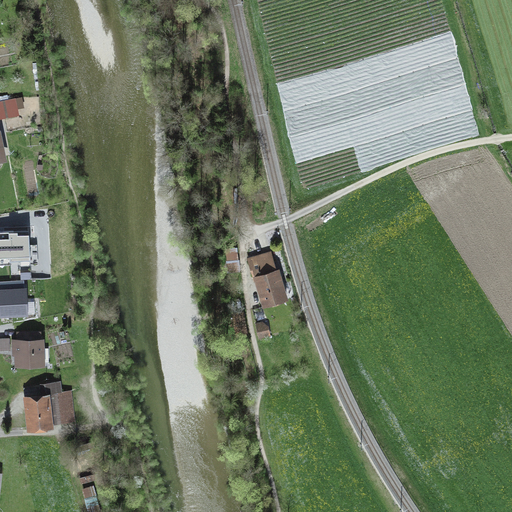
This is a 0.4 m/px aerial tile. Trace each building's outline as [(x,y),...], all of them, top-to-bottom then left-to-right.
[(0,117),(16,114),(14,104),(1,107),(0,102),(0,117)] [(9,222),(0,223),(0,230),(3,249),(5,249),(5,250),(14,249),(13,247),(9,222)] [(5,249),(3,249),(0,249),(0,280),(28,275),(22,246),(13,247),(14,249),(5,250),(5,249)] [(228,272),(238,271),(236,248),(227,249),(228,272)] [(270,252),(248,258),(254,279),(258,278),(265,302),(283,297),(270,252)] [(0,318),(27,317),(26,279),(0,280),(0,318)] [(233,315),(237,336),(247,334),(243,316),(241,317),(241,314),(233,315)] [(257,325),(259,337),(268,335),(266,326),(262,324),(257,325)] [(40,331),(17,332),(18,341),(13,341),(14,352),(18,352),(18,363),(41,362),(40,331)] [(8,339),(0,339),(0,349),(9,349),(8,339)] [(28,406),(30,426),(72,421),(69,391),(59,392),(58,383),(23,387),(25,407),(28,406)] [(90,487),(83,489),(86,498),(93,496),(90,487)]
